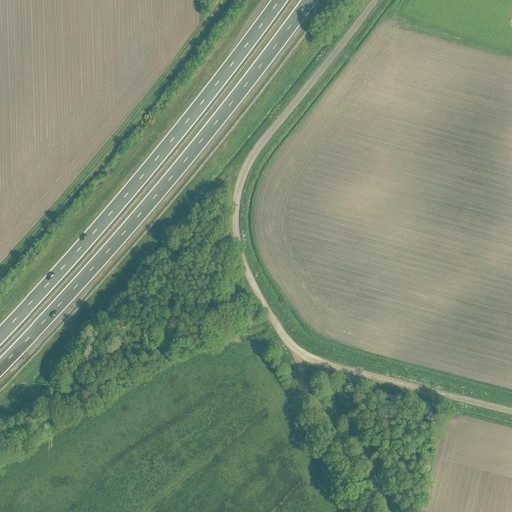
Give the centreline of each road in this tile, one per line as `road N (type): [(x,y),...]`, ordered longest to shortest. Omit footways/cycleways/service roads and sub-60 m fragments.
road 1 (unclassified): [(511,412),(298,354),(240,254),(235,206),(250,159),(376,0)]
road 2 (trunk): [(0,368),(178,170),(308,0)]
road 3 (trunk): [(279,0),(156,161),(0,335)]
road 4 (track): [(219,0),(0,260)]
road 5 (track): [(298,354),(370,511)]
